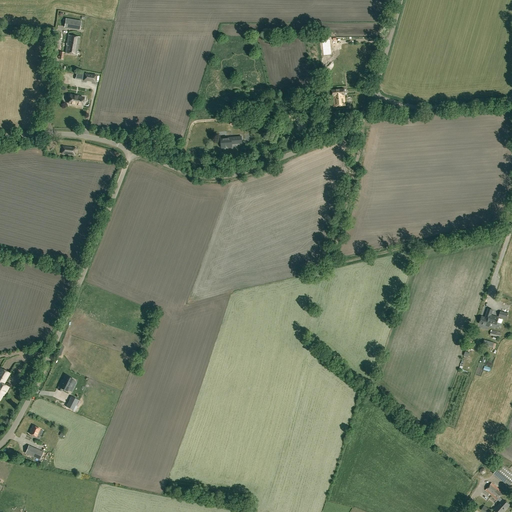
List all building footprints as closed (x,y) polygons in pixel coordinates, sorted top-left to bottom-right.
[(82,21),(66,18),(65,26),(81,29),(82,21)] [(77,54),(80,37),(68,35),(65,52),(77,54)] [(329,40),(321,42),(323,57),(332,56),(329,40)] [(87,80),(92,81),(95,82),(96,75),(85,73),(84,80),(87,81),(87,80)] [(344,94),(345,94),(344,88),(331,90),(331,96),(333,95),(334,106),(345,105),(344,94)] [(69,103),(76,104),(76,105),(82,106),(84,97),(78,97),(78,96),(70,94),(69,103)] [(328,127),(340,124),(338,115),(326,118),(328,127)] [(223,120),(224,128),(239,126),(238,118),(223,120)] [(232,144),(242,143),(241,136),(221,138),(222,148),(232,147),(232,144)] [(75,150),(75,148),(62,146),(62,148),(63,149),(63,151),(62,151),(61,153),(74,155),(75,153),(73,153),(74,150),(75,150)] [(493,310),(489,308),(486,315),(487,315),(487,318),(482,316),(480,323),(489,327),(490,323),(497,325),(499,318),(491,315),(493,310)] [(508,314),(500,311),(498,317),(506,320),(508,314)] [(3,384),(10,373),(1,368),(0,369),(0,399),(5,392),(6,392),(9,387),(3,384)] [(62,388),(68,391),(73,379),(65,375),(62,382),(61,382),(58,389),(61,391),(62,388)] [(37,437),(40,429),(33,426),(29,434),(37,437)] [(39,460),(43,452),(35,448),(31,456),(39,460)] [(493,473),(509,486),(511,482),(511,472),(501,464),(493,473)] [(502,511),(509,505),(503,499),(503,500),(500,497),(503,493),(492,483),(485,490),(497,500),(500,502),(494,510),(495,511),(493,511),(502,511)]
